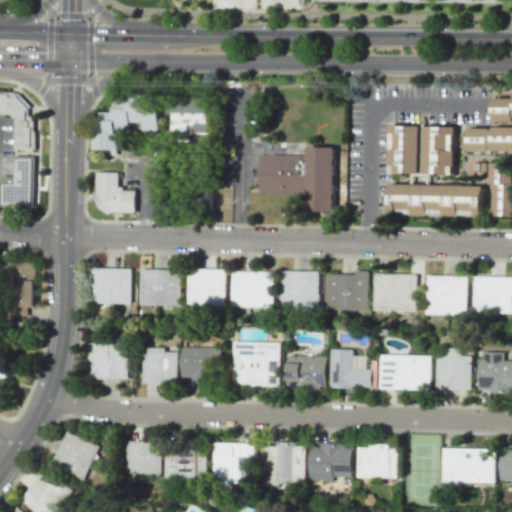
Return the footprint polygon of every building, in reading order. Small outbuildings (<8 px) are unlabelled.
[(0,113),(15,114),(14,149),(35,149),(35,117),(27,117),(27,92),(0,91),(0,113)] [(171,133),(210,133),(210,93),(182,94),(182,101),(171,101),(171,133)] [(511,93),(511,116),(494,116),(494,93),(511,93)] [(391,121),(423,121),(423,172),(391,172),(391,121)] [(428,122),(459,122),(459,172),(428,172),(428,122)] [(469,127),(490,127),(491,173),(470,173),(469,127)] [(497,127),(511,127),(511,149),(497,149),(497,127)] [(336,146),(309,146),(309,155),(261,154),(261,192),(308,193),(308,211),(334,211),(336,146)] [(1,176),(1,205),(33,205),(34,156),(14,156),(14,176),(1,176)] [(496,159),(511,159),(511,216),(496,216),(496,159)] [(97,171),(97,196),(95,198),(101,207),(109,214),(112,212),(136,212),(136,190),(124,190),(124,187),(119,187),(119,172),(97,171)] [(393,185),(484,185),(484,215),(393,215),(393,185)] [(36,262),(10,262),(11,316),(28,316),(28,307),(37,307),(36,262)] [(132,268),(92,268),(91,303),(131,303),(132,268)] [(141,268),(141,304),(161,305),(161,269),(141,268)] [(188,304),(226,305),(227,269),(188,268),(188,304)] [(274,309),(274,271),(233,270),(232,308),(274,309)] [(320,271),(281,270),(280,307),(319,308),(320,271)] [(326,309),(369,310),(370,270),(356,270),(356,273),(326,273),(326,309)] [(376,272),(419,272),(418,310),(375,310),(376,272)] [(428,274),(469,275),(469,310),(461,311),(461,313),(428,313),(428,274)] [(475,275),(511,275),(511,311),(475,312),(475,275)] [(233,386),(280,386),(281,342),(234,341),(233,386)] [(89,342),(110,342),(110,379),(89,379),(89,342)] [(183,346),(223,347),(222,381),(193,380),(193,376),(182,376),(183,346)] [(143,347),(142,382),(178,382),(178,352),(165,352),(165,347),(143,347)] [(355,349),(332,348),(331,387),(373,388),(374,369),(354,368),(355,349)] [(437,388),(472,389),(472,355),(461,355),(461,348),(437,348),(437,388)] [(0,377),(9,378),(10,350),(0,349),(0,377)] [(505,352),(480,351),(479,391),(511,391),(511,360),(504,360),(505,352)] [(382,352),(434,354),(432,388),(381,387),(382,352)] [(328,356),(288,355),(287,388),(327,389),(328,356)] [(67,430),(51,463),(83,479),(99,446),(67,430)] [(127,440),(127,472),(160,472),(160,440),(127,440)] [(306,443),(266,443),(265,483),(306,484),(306,443)] [(311,480),(336,480),(336,476),(353,476),(353,444),(312,443),(311,480)] [(358,477),(398,477),(399,446),(359,445),(358,477)] [(511,446),(511,447),(511,451),(501,451),(500,480),(511,480),(511,446)] [(443,481),(496,482),(497,448),(444,447),(443,481)] [(166,480),(197,481),(197,451),(166,450),(166,480)] [(45,468),(21,500),(36,511),(57,511),(74,490),(45,468)]
